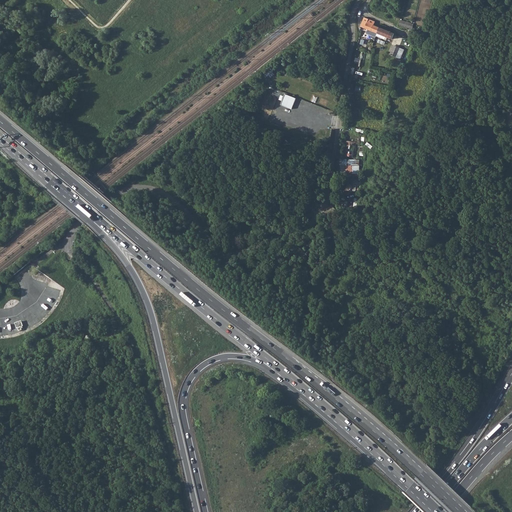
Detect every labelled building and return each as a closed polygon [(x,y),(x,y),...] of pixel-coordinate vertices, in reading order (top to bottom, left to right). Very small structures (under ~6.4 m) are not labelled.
[(364,17),(361,27),(367,29),(377,33),(379,27),(374,25),(375,22),(364,17)] [(399,22),(398,26),(408,29),(407,31),(411,33),(412,30),(413,27),(413,26),(413,24),(406,22),(406,25),(399,22)] [(377,33),(376,36),(384,39),(387,30),(379,27),(377,33)] [(387,30),(384,39),(385,39),(386,36),(392,39),(394,33),(387,30)] [(395,45),(391,55),(396,57),(400,48),(395,45)] [(293,109),(297,98),(286,94),(282,105),(293,109)] [(347,141),(346,156),(356,156),(357,141),(347,141)] [(360,175),(361,159),(341,158),(340,175),(360,175)] [(48,348),(40,349),(42,358),(50,355),(48,348)]
